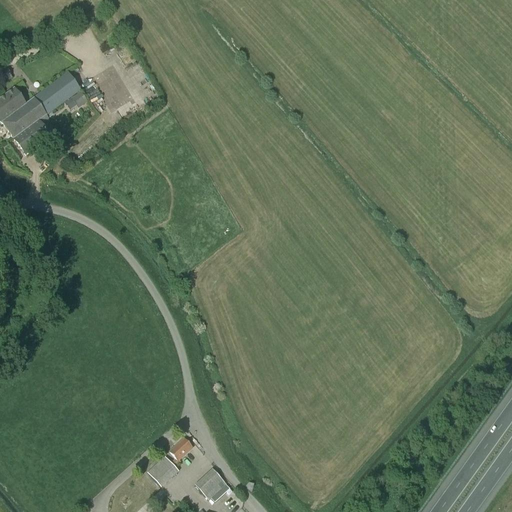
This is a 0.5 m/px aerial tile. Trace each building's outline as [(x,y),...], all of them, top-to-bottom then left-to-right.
[(0,123),(13,141),(46,117),(80,91),(67,73),(26,106),(13,91),(0,100),(0,123)] [(78,110),(79,109),(87,103),(80,93),(71,100),(75,107),(78,110)] [(75,107),(71,100),(65,105),(70,111),(75,107)] [(48,120),(46,117),(13,141),(25,157),(50,138),(41,125),(48,120)] [(192,449),(184,440),(169,454),(175,461),(170,465),(164,458),(147,474),(160,490),(178,473),(174,468),(180,463),(178,461),(192,449)] [(210,500),(225,486),(212,471),(194,487),(208,502),(210,500)] [(229,491),(225,486),(210,500),(214,504),(229,491)]
